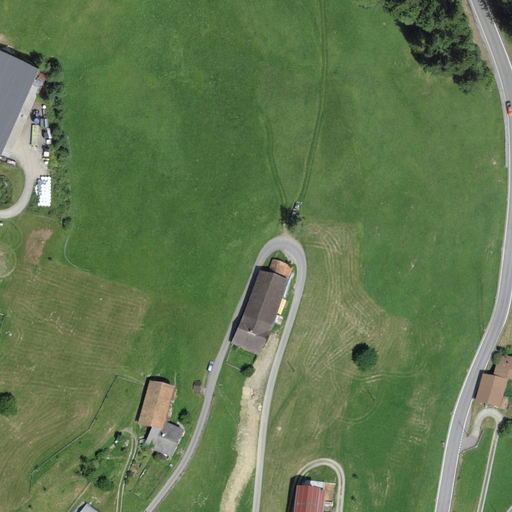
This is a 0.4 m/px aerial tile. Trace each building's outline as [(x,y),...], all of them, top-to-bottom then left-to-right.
[(0,162),(41,66),(0,48),(0,162)] [(294,268),(265,257),(230,347),(259,358),(294,268)] [(511,379),(511,356),(502,354),(496,376),(511,379)] [(509,381),(485,375),(478,402),(502,408),(509,381)] [(173,388),(150,380),(134,426),(149,431),(143,447),(174,457),(183,432),(161,425),(173,388)] [(322,511),(325,491),(297,487),(293,511),(322,511)]
